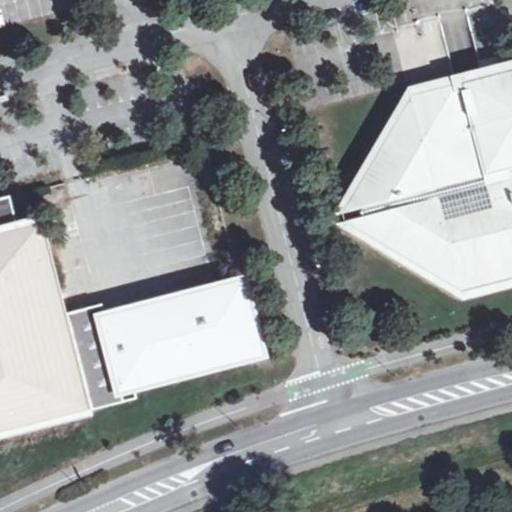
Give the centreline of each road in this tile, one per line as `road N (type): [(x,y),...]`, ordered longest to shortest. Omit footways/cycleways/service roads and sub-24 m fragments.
road 1 (unclassified): [(222,26),(329,415)]
road 2 (secondary): [(329,415),(72,511)]
road 3 (unclassified): [(222,26),(0,80)]
road 4 (secondary): [(157,511),(337,444)]
road 5 (secondary): [(511,363),(329,415)]
road 6 (secondary): [(337,444),(511,395)]
road 7 (unknown): [(38,70),(68,128),(89,132),(163,117)]
